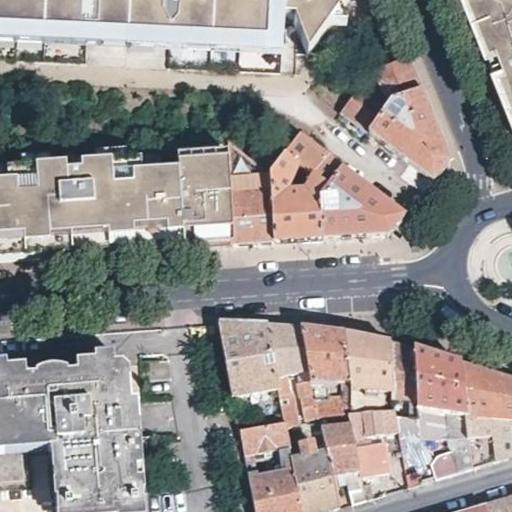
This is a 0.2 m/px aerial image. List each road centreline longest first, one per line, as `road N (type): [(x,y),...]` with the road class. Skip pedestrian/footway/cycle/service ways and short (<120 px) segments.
road 1 (residential): [(452,259),(400,276),(0,306)]
road 2 (residential): [(0,125),(306,118)]
road 3 (tertiary): [(410,0),(478,179),(479,214)]
road 4 (residential): [(306,118),(466,229)]
road 5 (residential): [(306,118),(388,0)]
road 6 (residential): [(382,511),(511,473)]
